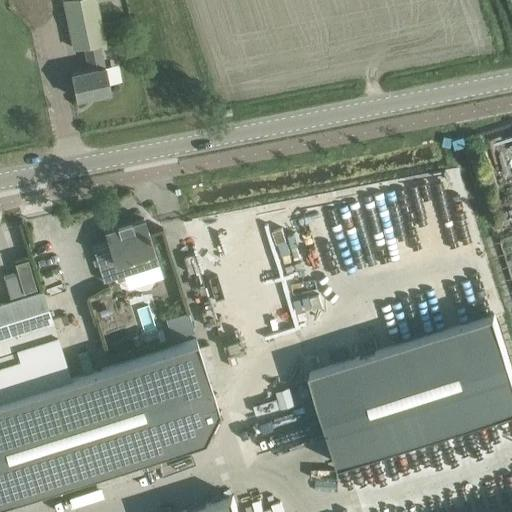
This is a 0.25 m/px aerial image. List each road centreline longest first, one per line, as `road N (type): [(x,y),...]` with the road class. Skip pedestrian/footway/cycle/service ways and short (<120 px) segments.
road 1 (tertiary): [(0,180),(511,79)]
road 2 (unknown): [(150,174),(130,202),(59,244),(88,348)]
road 3 (unknown): [(238,452),(41,511)]
